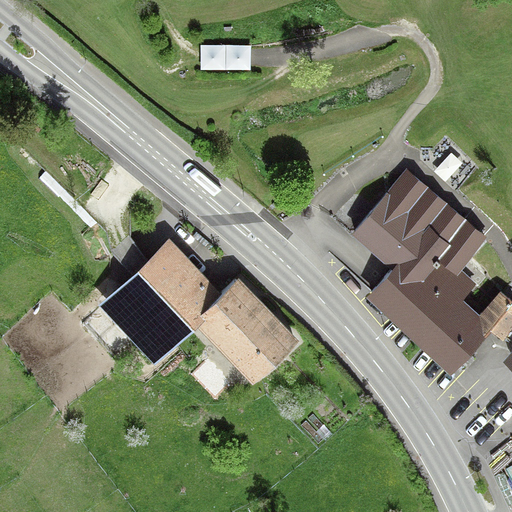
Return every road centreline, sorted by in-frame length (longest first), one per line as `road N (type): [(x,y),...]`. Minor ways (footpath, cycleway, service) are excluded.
road 1 (primary): [(469,511),(423,426),(315,294),(60,75)]
road 2 (unknown): [(133,136),(120,204),(147,263)]
